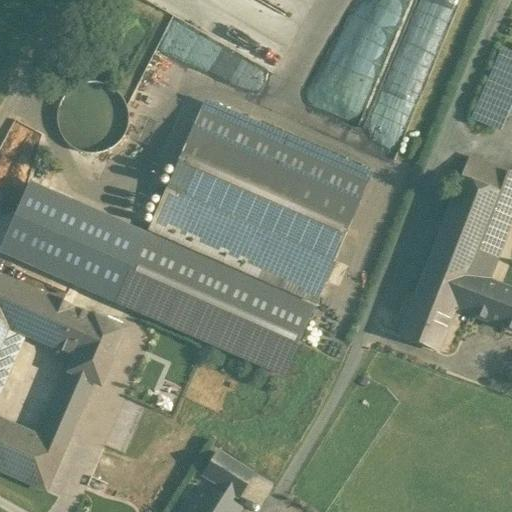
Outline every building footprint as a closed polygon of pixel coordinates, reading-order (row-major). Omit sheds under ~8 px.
[(132,114),(157,125),(196,38),(170,27),(153,66),(154,66),(132,114)] [(511,90),(511,55),(501,51),(478,105),(481,107),(475,121),(495,130),(511,90)] [(118,92),(109,86),(100,83),(90,83),(80,86),(72,90),(65,97),(60,106),(58,116),(58,126),(61,135),(67,143),(74,150),(83,154),(93,155),(103,154),(112,151),(120,145),(126,137),(129,127),(130,118),(128,108),(124,99),(118,92)] [(205,105),(150,231),(316,303),(370,177),(205,105)] [(482,188),(490,167),(471,159),(462,181),(482,188)] [(490,167),(482,188),(501,196),(509,174),(490,167)] [(511,175),(509,174),(501,196),(483,242),(469,277),(489,285),(511,226),(511,175)] [(444,227),(483,242),(501,196),(482,188),(462,181),(444,227)] [(0,249),(60,276),(91,289),(98,293),(109,267),(39,237),(40,233),(0,216),(0,249)] [(469,277),(483,242),(444,227),(416,299),(454,314),(456,311),(469,277)] [(312,310),(147,237),(118,304),(283,376),(312,310)] [(76,311),(84,314),(90,301),(87,300),(91,289),(60,276),(50,299),(0,278),(0,325),(6,328),(26,337),(60,350),(76,311)] [(469,277),(456,311),(511,332),(511,294),(489,285),(469,277)] [(416,299),(401,338),(439,353),(454,314),(416,299)] [(74,368),(95,319),(84,314),(76,311),(60,350),(56,360),(74,368)] [(94,385),(101,388),(126,330),(96,317),(95,319),(74,368),(70,375),(94,385)] [(0,398),(26,337),(6,328),(0,341),(0,398)] [(94,385),(70,375),(48,425),(73,435),(94,385)] [(66,451),(42,442),(0,423),(0,472),(47,492),(66,451)] [(73,435),(48,425),(42,442),(66,451),(73,435)] [(183,511),(235,511),(239,508),(201,484),(183,511)]
